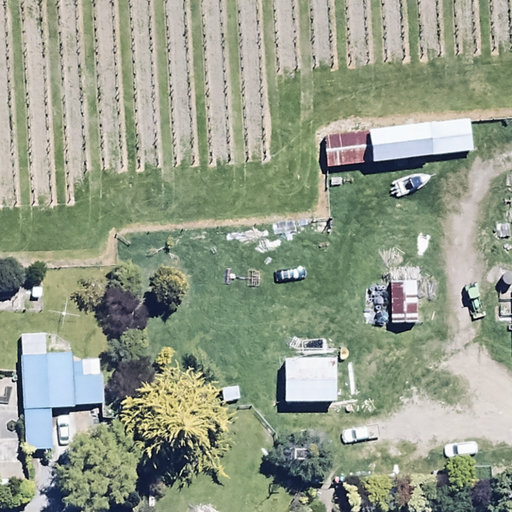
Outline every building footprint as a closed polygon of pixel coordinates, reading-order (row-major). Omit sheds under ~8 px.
[(361,132),(364,167),(468,156),(464,121),(361,132)] [(364,167),(361,132),(318,137),(322,172),(364,167)] [(414,286),(386,286),(386,330),(414,330),(414,286)] [(43,357),(43,337),(18,338),(21,454),(47,453),(45,410),(96,409),(94,362),(70,363),(69,356),(43,357)] [(278,370),(279,406),(331,405),(330,362),(293,362),(293,370),(278,370)]
